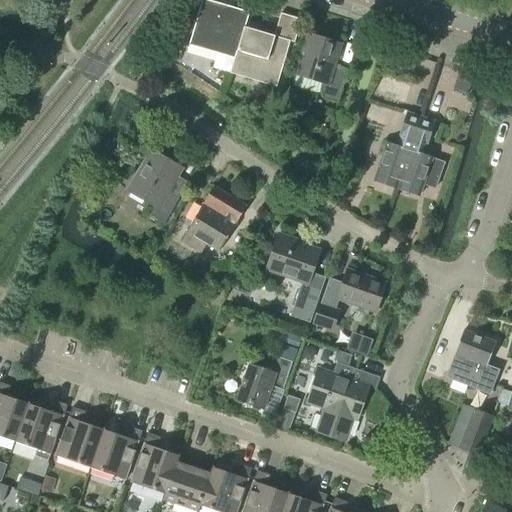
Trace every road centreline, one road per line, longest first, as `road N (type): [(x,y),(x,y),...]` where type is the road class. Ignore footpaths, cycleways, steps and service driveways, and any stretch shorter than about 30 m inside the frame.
road 1 (residential): [(445,483),(310,469),(137,410),(0,347)]
road 2 (residential): [(460,275),(299,192),(201,125)]
road 3 (residential): [(445,483),(394,386),(432,287),(460,275)]
road 4 (unclassified): [(511,39),(385,0)]
road 5 (residential): [(460,275),(481,252),(511,160)]
